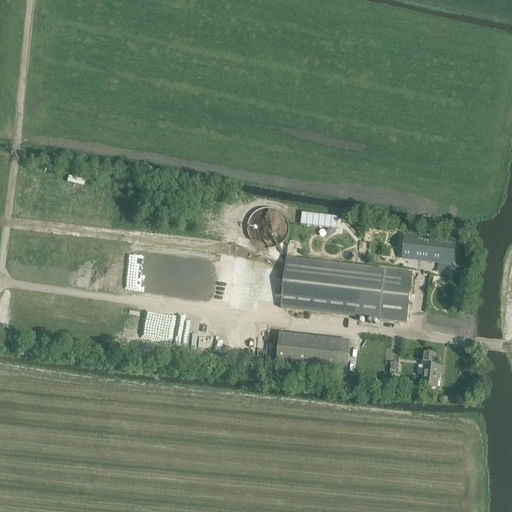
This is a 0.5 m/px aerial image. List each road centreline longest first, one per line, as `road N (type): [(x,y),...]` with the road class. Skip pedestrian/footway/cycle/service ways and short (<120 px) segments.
road 1 (track): [(0,281),(31,0)]
road 2 (track): [(274,317),(0,282)]
